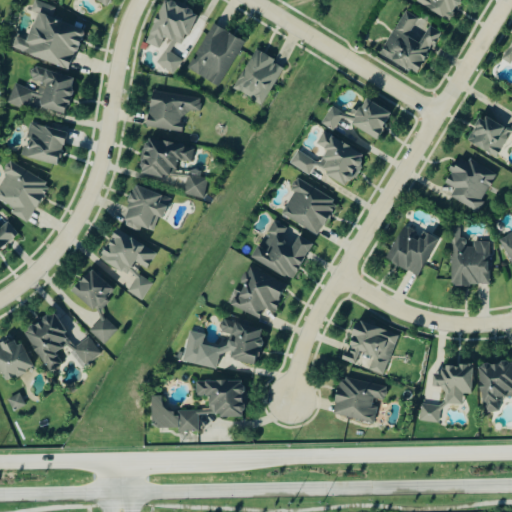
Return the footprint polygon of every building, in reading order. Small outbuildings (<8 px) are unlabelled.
[(415,0),(414,2),(449,19),(458,0),(415,0)] [(193,14),(161,1),(144,46),(159,52),(154,67),(173,74),(179,58),(176,57),(193,14)] [(415,77),(439,34),(425,26),(416,43),(409,39),(419,21),(402,12),(377,56),(415,77)] [(43,18),(82,33),(74,53),(71,53),(65,69),(22,53),(32,26),(39,29),(43,18)] [(242,43),(210,25),(185,71),(217,88),(242,43)] [(511,40),(500,62),(511,68),(511,40)] [(230,90),(259,107),(281,67),(252,51),(230,90)] [(64,115),(73,79),(31,69),(28,80),(38,83),(36,92),(10,86),(5,106),(26,111),(27,106),(64,115)] [(144,128),(179,133),(183,112),(196,114),(198,100),(149,92),(144,128)] [(374,141),(389,116),(364,100),(348,126),(374,141)] [(331,133),(342,116),(330,108),(319,124),(331,133)] [(465,145),(496,158),(508,131),(477,117),(465,145)] [(64,133),(28,124),(19,157),(55,167),(64,133)] [(347,188),(363,156),(320,134),(314,146),(326,151),(315,172),(347,188)] [(172,180),(176,161),(189,164),(192,148),(144,139),(138,174),(172,180)] [(288,163),(305,176),(313,166),(297,153),(288,163)] [(445,198),(474,213),(495,177),(458,156),(441,185),(450,190),(445,198)] [(47,186),(9,163),(0,178),(0,201),(11,208),(8,214),(25,224),(47,186)] [(181,195),(200,200),(206,177),(187,171),(181,195)] [(317,236),(335,202),(295,181),(277,215),(317,236)] [(160,194),(134,184),(120,222),(138,228),(139,226),(150,230),(155,216),(161,218),(165,206),(157,203),(160,194)] [(290,282),(310,245),(295,237),(290,248),(282,243),(289,231),(274,223),(259,249),(256,247),(249,260),(290,282)] [(384,262),(417,278),(435,241),(402,225),(384,262)] [(0,249),(14,238),(6,228),(0,232),(0,249)] [(487,242),(458,242),(458,230),(448,230),(448,287),(487,287),(487,242)] [(511,270),(511,230),(496,238),(511,270)] [(132,279),(124,293),(140,301),(152,280),(142,275),(154,253),(113,231),(97,261),(132,279)] [(258,319),(261,310),(272,314),(284,284),(245,269),(230,308),(258,319)] [(70,291),(93,314),(113,294),(90,271),(70,291)] [(47,374),(61,366),(54,354),(67,347),(79,368),(98,357),(87,338),(70,348),(52,315),(23,331),(47,374)] [(101,346),(115,332),(100,317),(86,331),(101,346)] [(381,376),(395,336),(354,322),(341,362),(381,376)] [(254,366),(261,330),(226,323),(220,350),(202,347),(198,366),(214,369),(217,358),(254,366)] [(0,382),(30,369),(15,337),(0,344),(0,382)] [(511,397),(511,380),(511,364),(477,366),(481,414),(496,413),(494,398),(511,397)] [(443,405),(460,405),(461,394),(469,395),(470,368),(440,367),(440,374),(431,374),(430,389),(443,389),(443,405)] [(337,379),(330,416),(370,424),(375,401),(381,402),(384,388),(337,379)] [(194,382),(193,398),(206,398),(205,417),(242,418),(243,383),(194,382)] [(6,399),(12,411),(24,406),(18,393),(6,399)] [(150,397),(150,431),(196,430),(196,412),(161,412),(161,397),(150,397)] [(420,421),(438,422),(439,406),(420,404),(420,421)]
